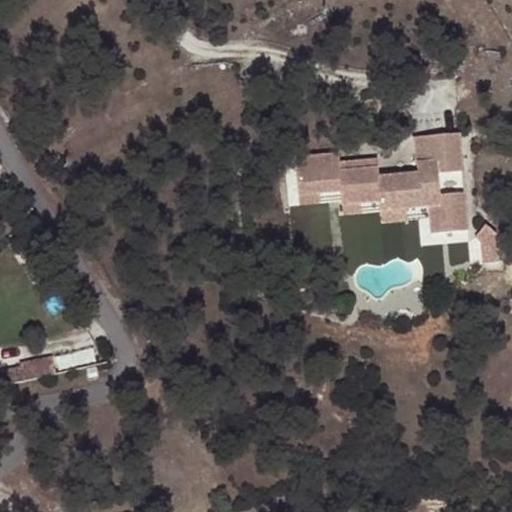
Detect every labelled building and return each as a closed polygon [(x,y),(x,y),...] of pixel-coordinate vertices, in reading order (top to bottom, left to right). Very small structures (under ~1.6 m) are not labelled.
[(461,134),(412,138),(414,163),(416,162),(416,173),(378,177),(377,167),(340,170),(339,162),(338,153),(294,157),(298,197),(319,195),(339,193),(341,207),(360,206),(379,204),(380,213),(406,211),(427,209),(429,235),(469,231),(461,134)] [(339,162),(340,170),(377,167),(376,159),(339,162)] [(319,195),(298,197),(299,207),(320,205),(319,195)] [(360,206),(341,207),(341,217),(361,215),(360,206)] [(406,211),(380,213),(381,225),(407,223),(406,211)] [(487,226),(477,238),(483,243),(485,265),(501,263),(498,235),(487,226)] [(0,381),(1,384),(59,373),(55,356),(0,366),(0,381)] [(87,370),(88,378),(99,376),(97,368),(87,370)]
